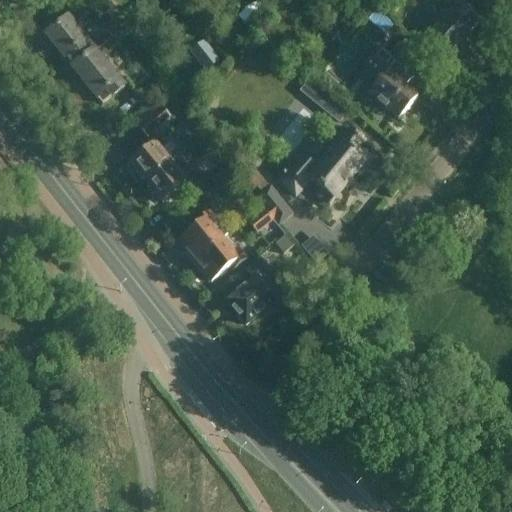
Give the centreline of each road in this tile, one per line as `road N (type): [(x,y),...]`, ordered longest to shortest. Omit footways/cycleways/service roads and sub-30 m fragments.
road 1 (secondary): [(338,511),(246,418),(0,112)]
road 2 (residential): [(339,282),(511,77)]
